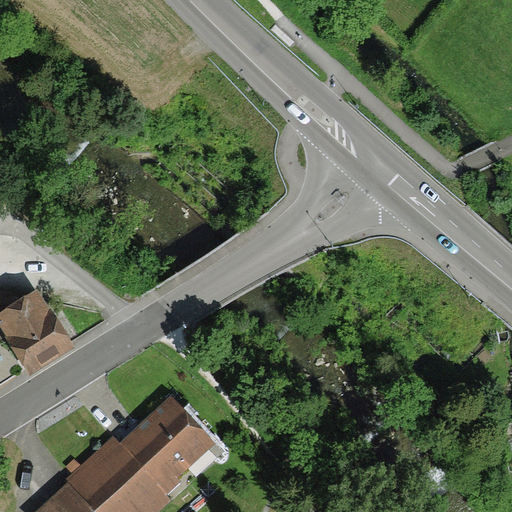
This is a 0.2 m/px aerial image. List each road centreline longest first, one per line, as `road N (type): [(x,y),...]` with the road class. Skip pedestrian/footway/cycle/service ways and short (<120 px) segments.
road 1 (tertiary): [(0,411),(292,232),(376,165)]
road 2 (secondary): [(195,0),(376,165)]
road 3 (secondary): [(376,165),(511,288)]
